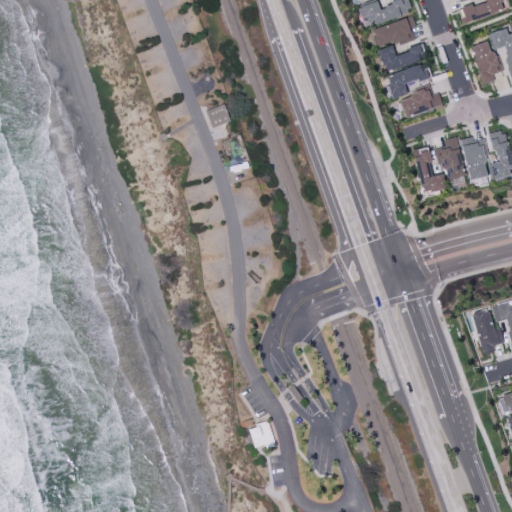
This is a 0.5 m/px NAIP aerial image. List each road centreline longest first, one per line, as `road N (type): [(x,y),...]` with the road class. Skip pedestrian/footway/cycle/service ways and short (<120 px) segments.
road 1 (primary): [(349,209),(455,511)]
road 2 (primary): [(406,282),(304,0)]
road 3 (primary): [(274,5),(349,209)]
road 4 (primary): [(446,402),(406,282)]
road 5 (residential): [(431,0),(473,115)]
